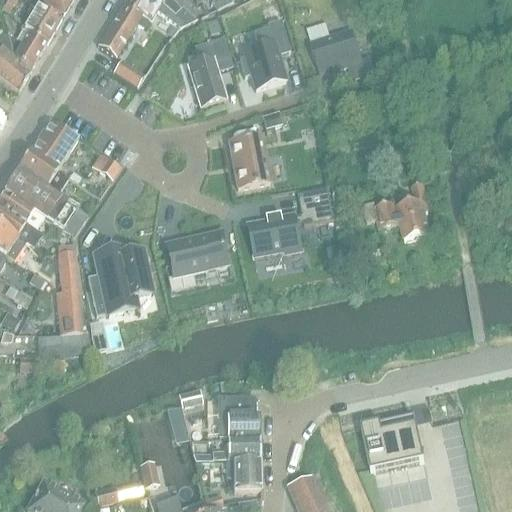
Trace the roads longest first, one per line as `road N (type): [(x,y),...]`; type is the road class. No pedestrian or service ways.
road 1 (unclassified): [(511,359),(318,400)]
road 2 (residential): [(53,84),(174,164)]
road 3 (residential): [(318,400),(291,425),(271,511)]
